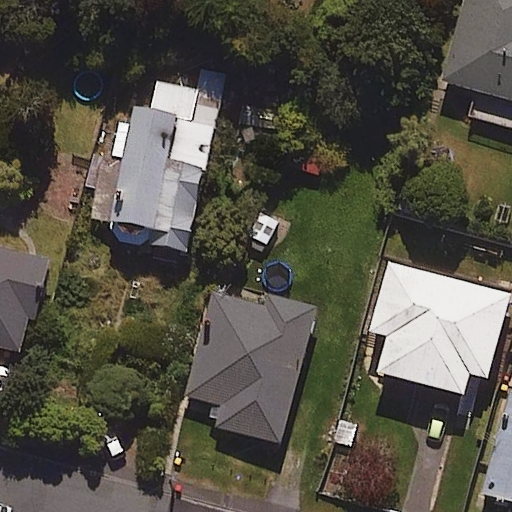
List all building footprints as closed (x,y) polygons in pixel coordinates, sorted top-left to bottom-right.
[(511,0),(461,0),(441,83),(474,91),(468,116),(511,126),(511,0)] [(227,76),(202,70),(197,91),(157,80),(150,106),(132,101),(96,234),(179,256),(227,76)] [(0,346),(25,353),(48,260),(0,247),(0,346)] [(502,295),(382,262),(362,333),(378,338),(368,374),(455,397),(460,377),(478,382),(502,295)] [(209,428),(272,444),(307,307),(261,296),(258,306),(204,292),(178,397),(208,405),(205,417),(211,419),(209,428)] [(511,369),(482,495),(511,501),(511,369)]
